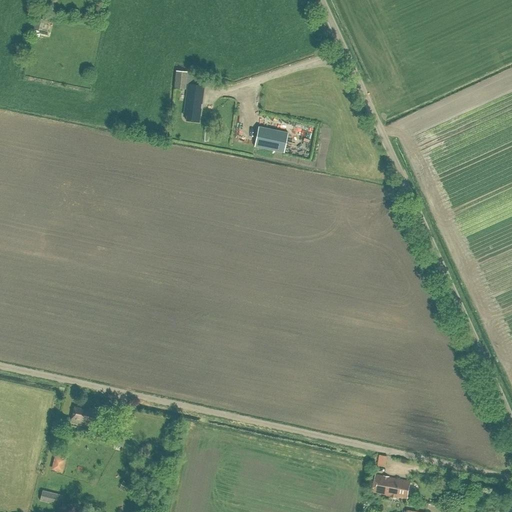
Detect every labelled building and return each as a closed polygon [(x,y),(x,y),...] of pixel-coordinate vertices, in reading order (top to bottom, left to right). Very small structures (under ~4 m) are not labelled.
[(176,71),(174,88),(185,90),(186,72),(176,71)] [(204,86),(187,84),(183,115),(186,116),(185,121),(199,123),(204,86)] [(282,157),(285,137),(255,131),(252,151),(282,157)] [(88,411),(74,408),(71,421),(97,427),(101,412),(88,409),(88,411)] [(95,437),(115,442),(117,431),(98,427),(95,437)] [(53,452),(47,466),(59,470),(64,456),(53,452)] [(395,495),(395,496),(407,498),(410,482),(388,478),(388,480),(375,477),(372,492),(393,496),(393,495),(395,495)] [(63,496),(42,490),(39,500),(61,506),(63,496)]
